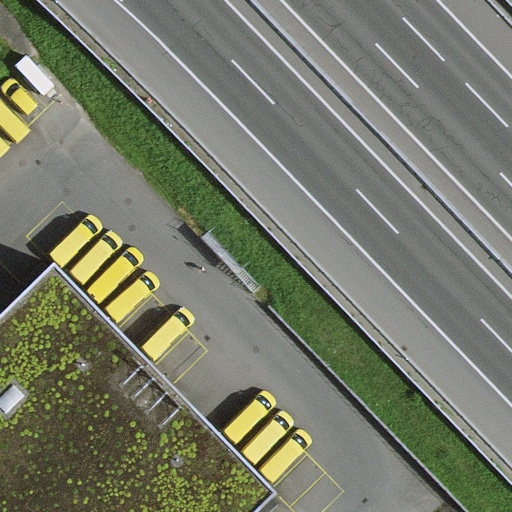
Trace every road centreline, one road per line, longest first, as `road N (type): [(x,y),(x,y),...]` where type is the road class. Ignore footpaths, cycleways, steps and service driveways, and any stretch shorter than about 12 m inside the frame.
road 1 (motorway): [(171,0),(511,352)]
road 2 (motorway): [(511,158),(359,0)]
